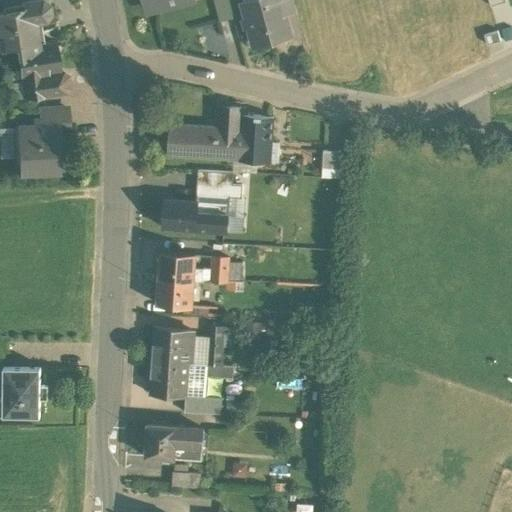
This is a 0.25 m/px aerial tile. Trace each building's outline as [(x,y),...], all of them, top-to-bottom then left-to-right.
[(37,0),(27,2),(20,11),(0,14),(0,49),(0,50),(18,47),(44,43),(40,20),(45,20),(50,12),(49,5),(41,0),(37,0)] [(145,0),(148,10),(184,0),(145,0)] [(228,0),(212,0),(216,20),(231,17),(228,0)] [(249,0),(243,2),(246,14),(243,19),(245,25),(250,28),(254,44),(289,34),(283,12),(280,0),(249,0)] [(293,0),(280,0),(283,12),(295,9),(293,0)] [(500,40),(487,45),(491,58),(504,52),(500,40)] [(44,43),(18,47),(19,54),(13,55),(15,71),(21,70),(23,79),(43,75),(58,73),(53,42),(44,43)] [(15,71),(6,72),(10,100),(25,98),(23,79),(21,70),(15,71)] [(58,73),(43,75),(46,95),(65,91),(68,87),(66,76),(61,72),(58,73)] [(43,75),(23,79),(25,98),(46,95),(43,75)] [(243,108),(217,106),(216,127),(241,129),(242,114),(243,114),(243,108)] [(66,108),(40,109),(41,127),(58,126),(59,127),(67,127),(66,108)] [(275,116),(243,114),(242,114),(241,129),(239,158),(272,161),(275,116)] [(216,127),(170,123),(167,153),(239,158),(241,129),(216,127)] [(41,127),(18,128),(20,155),(14,158),(15,167),(21,169),(21,174),(61,171),(59,127),(58,126),(41,127)] [(342,150),(324,149),(322,177),(340,178),(342,150)] [(233,173),(198,170),(196,195),(229,198),(241,198),(242,185),(232,185),(233,173)] [(164,199),(162,228),(226,232),(229,198),(196,195),(196,201),(164,199)] [(195,253),(160,251),(159,277),(193,279),(195,253)] [(211,256),(210,279),(244,281),(244,262),(230,262),(230,256),(211,256)] [(196,279),(209,279),(209,266),(196,266),(196,279)] [(193,279),(159,277),(157,303),(192,305),(193,279)] [(224,325),(209,324),(206,363),(207,363),(221,364),(223,339),(224,325)] [(234,326),(224,325),(223,339),(233,339),(234,326)] [(190,329),(154,327),(151,360),(188,362),(190,329)] [(188,362),(151,360),(149,393),(185,396),(185,395),(188,362)] [(188,362),(185,395),(204,396),(206,375),(207,363),(206,363),(188,362)] [(221,364),(207,363),(206,375),(232,377),(233,365),(221,364)] [(40,367),(2,366),(2,399),(7,399),(7,416),(39,417),(40,399),(45,399),(45,384),(40,384),(40,367)] [(204,396),(185,395),(185,396),(184,412),(220,413),(221,397),(204,396)] [(202,426),(147,423),(146,452),(200,457),(202,426)] [(172,485),(199,486),(200,471),(172,470),(172,485)]
